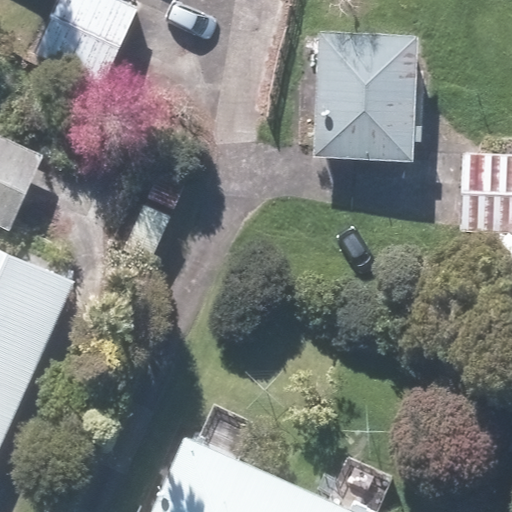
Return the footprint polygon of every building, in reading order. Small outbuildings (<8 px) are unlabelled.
[(145,8),(127,0),(63,0),(38,54),(109,86),(145,8)] [(433,29),(330,27),(328,149),(431,151),(433,29)] [(56,152),(0,124),(0,213),(20,224),(56,152)] [(511,145),(468,143),(460,270),(511,272),(511,145)] [(0,464),(95,273),(0,225),(0,464)] [(388,511),(196,429),(160,511),(388,511)]
